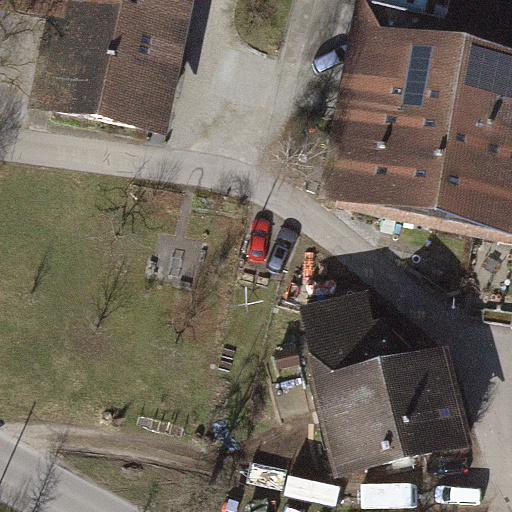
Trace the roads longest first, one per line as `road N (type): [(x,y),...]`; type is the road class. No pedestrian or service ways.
road 1 (residential): [(511,449),(464,342),(272,196),(197,168),(0,144)]
road 2 (track): [(0,457),(54,437),(160,449),(339,497),(511,488)]
